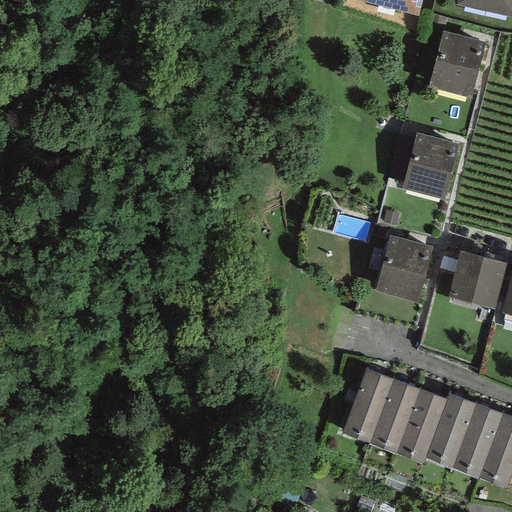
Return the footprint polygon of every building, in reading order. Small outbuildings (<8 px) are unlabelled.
[(420,0),(378,0),(418,10),(420,0)] [(511,0),(456,0),(456,2),(511,12),(511,0)] [(484,38),(442,27),(428,82),(470,93),(484,38)] [(459,139),(417,128),(415,135),(403,180),(401,184),(444,196),(459,139)] [(403,180),(415,135),(400,132),(388,176),(403,180)] [(431,242),(389,231),(375,287),(417,298),(431,242)] [(506,257),(460,244),(448,290),(494,303),(506,257)] [(511,266),(502,307),(511,309),(511,266)] [(393,375),(365,364),(342,428),(369,438),(393,375)] [(420,385),(393,375),(369,438),(396,448),(420,385)] [(447,395),(420,385),(396,448),(423,458),(425,453),(447,395)] [(449,389),(447,395),(425,453),(452,462),(476,399),(449,389)] [(502,409),(476,399),(452,462),(479,472),(502,409)] [(511,469),(511,412),(502,409),(479,472),(507,483),(511,469)]
